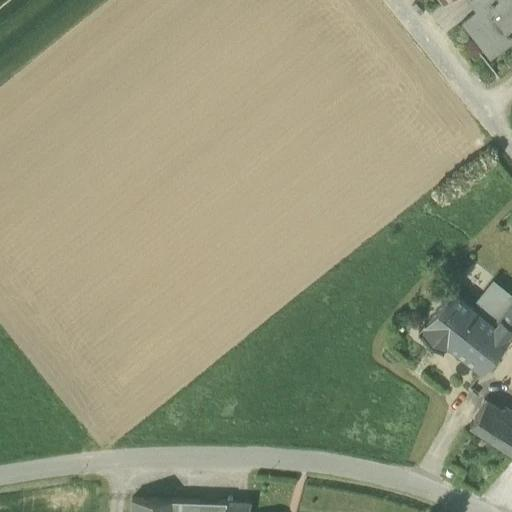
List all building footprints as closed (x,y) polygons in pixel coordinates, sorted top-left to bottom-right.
[(461,22),(486,53),(506,36),(508,39),(511,36),(511,0),(490,0),(482,7),(482,6),(461,22)] [(492,324),(511,299),(511,294),(497,282),(474,309),(477,312),(492,324)] [(418,332),(441,350),(446,344),(449,346),(477,312),(474,309),(451,291),(418,332)] [(511,299),(492,324),(477,312),(449,346),(481,372),(509,337),(508,337),(511,332),(511,299)] [(470,424),(486,434),(502,410),(486,400),(470,424)] [(511,411),(504,406),(502,410),(486,434),(511,451),(511,411)] [(131,511),(171,511),(171,499),(132,498),(131,511)] [(201,511),(201,500),(171,499),(171,511),(201,511)] [(201,500),(201,511),(223,511),(215,511),(216,501),(201,500)] [(247,511),(249,502),(216,501),(215,511),(223,511),(247,511)]
